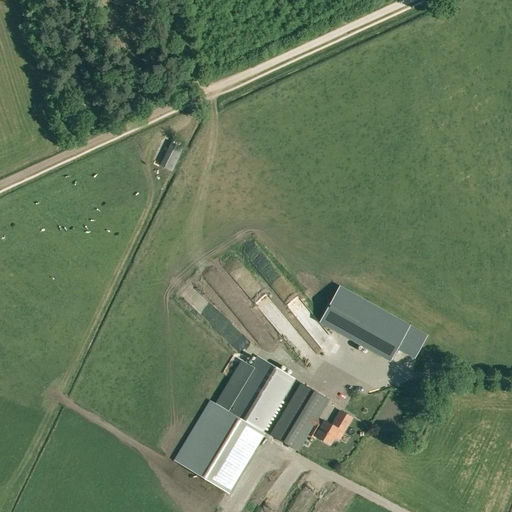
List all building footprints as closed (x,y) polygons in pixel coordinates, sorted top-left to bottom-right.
[(182,148),(171,143),(160,165),(171,171),(182,148)] [(416,353),(426,335),(339,287),(331,302),(320,322),(389,360),(399,343),(414,351),(416,353)] [(327,292),(314,311),(320,315),(332,296),(327,292)] [(216,404),(261,432),(293,379),(257,357),(251,367),(242,361),(231,379),(216,404)] [(297,450),(307,434),(315,438),(316,436),(329,444),(334,437),(339,440),(352,418),(340,411),(332,425),(324,421),(324,422),(318,418),(328,400),(301,384),(271,434),(297,450)] [(175,461),(227,493),(263,433),(261,432),(216,404),(212,401),(175,461)]
